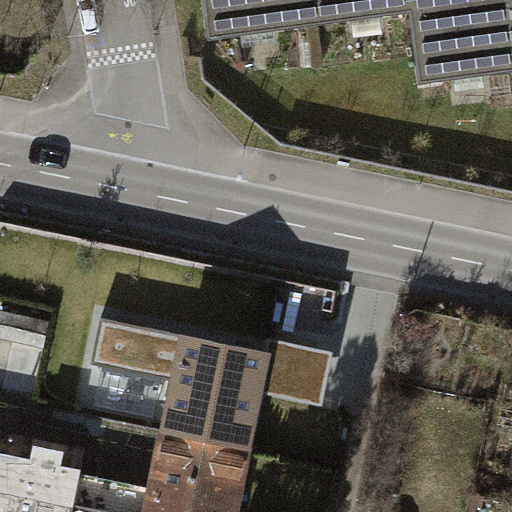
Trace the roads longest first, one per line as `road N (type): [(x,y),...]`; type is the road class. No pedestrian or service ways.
road 1 (tertiary): [(511,269),(116,187)]
road 2 (residential): [(116,187),(133,91),(120,0)]
